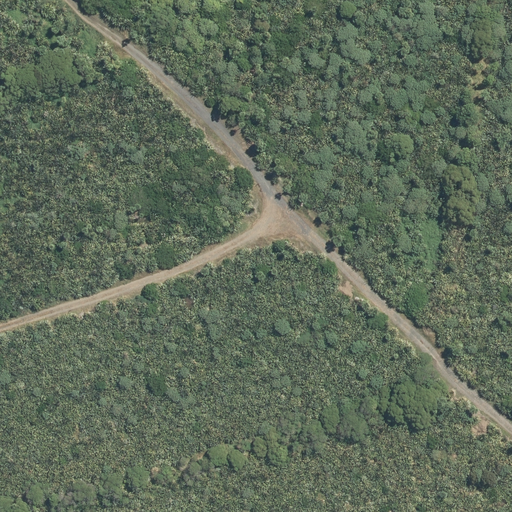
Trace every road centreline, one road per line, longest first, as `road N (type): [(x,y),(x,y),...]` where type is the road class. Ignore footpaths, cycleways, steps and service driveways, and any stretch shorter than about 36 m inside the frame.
road 1 (track): [(511,432),(75,0)]
road 2 (track): [(298,224),(0,328)]
